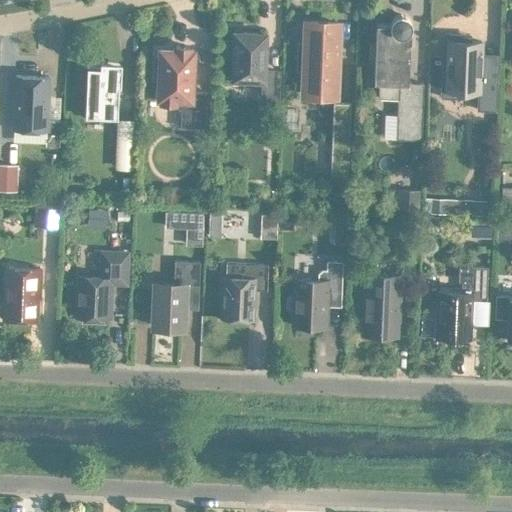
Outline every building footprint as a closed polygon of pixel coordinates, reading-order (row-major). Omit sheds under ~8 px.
[(390,24),(376,24),(375,44),(369,44),(369,60),(374,60),(373,83),(378,83),(378,98),(397,99),(396,116),(404,116),(403,139),(421,140),(423,84),(408,83),(409,46),(405,46),(405,33),(407,32),(409,30),(409,29),(410,27),(410,26),(410,25),(409,22),(409,21),(408,20),(407,18),(405,17),(404,16),(403,16),(402,15),(399,15),(398,15),(395,16),(393,18),(392,19),(391,20),(391,21),(390,23),(390,24)] [(303,94),(335,95),(338,23),(306,22),(305,43),(298,43),(298,42),(297,42),(295,72),(297,72),(297,71),(304,71),(303,94)] [(226,41),(225,58),(232,59),(231,80),(262,81),(261,103),(277,103),(279,71),(264,71),(266,33),(233,32),(233,41),(226,41)] [(443,34),(442,66),(446,66),(445,78),(441,78),(441,97),(460,98),(460,92),(478,92),(477,110),(494,110),(496,66),(480,66),(481,42),(462,41),(462,35),(443,34)] [(160,50),(160,56),(155,56),(154,78),(159,79),(158,98),(161,98),(161,102),(174,103),(174,99),(181,99),(180,127),(205,128),(206,92),(191,91),(192,52),(188,51),(189,47),(175,46),(175,51),(160,50)] [(120,87),(120,69),(87,67),(84,117),(117,118),(118,87),(120,87)] [(60,121),(47,121),(49,77),(15,76),(13,129),(46,131),(45,146),(58,146),(60,121)] [(333,103),(330,175),(347,175),(350,104),(333,103)] [(116,165),(131,166),(133,123),(117,123),(116,165)] [(0,164),(0,190),(17,192),(18,165),(0,164)] [(122,178),(122,190),(131,190),(132,178),(122,178)] [(160,186),(160,203),(179,204),(180,187),(160,186)] [(396,189),(396,211),(420,212),(420,190),(396,189)] [(501,190),(500,204),(511,204),(511,190),(501,190)] [(257,197),(257,207),(277,208),(277,197),(257,197)] [(425,199),(425,213),(446,214),(446,199),(425,199)] [(471,200),(471,214),(483,215),(484,200),(471,200)] [(41,227),(57,227),(58,203),(42,203),(41,227)] [(364,216),(349,215),(349,230),(364,231),(364,216)] [(334,216),(333,230),(346,230),(346,216),(334,216)] [(470,222),(470,237),(492,238),(492,222),(470,222)] [(76,316),(104,318),(109,318),(110,284),(126,284),(128,252),(101,251),(100,273),(95,277),(78,276),(76,316)] [(153,325),(183,327),(184,285),(198,285),(199,261),(174,260),(173,284),(154,284),(153,325)] [(294,279),(293,296),(289,296),(286,299),(286,307),(289,310),(293,310),(292,325),(325,327),(327,293),(341,293),(342,261),(326,261),(326,270),(322,270),(318,273),(317,280),(294,279)] [(221,318),(253,320),(254,290),(266,290),(267,264),(254,264),(253,278),(223,276),(221,318)] [(471,266),(470,282),(461,282),(461,292),(438,291),(438,302),(431,302),(430,315),(421,314),(420,335),(436,336),(436,337),(469,339),(471,299),(486,299),(487,267),(471,266)] [(3,319),(37,320),(38,298),(36,298),(36,290),(40,290),(41,268),(5,267),(3,319)] [(363,335),(396,336),(396,321),(395,321),(396,311),(399,311),(400,293),(397,293),(398,276),(365,274),(363,335)]
